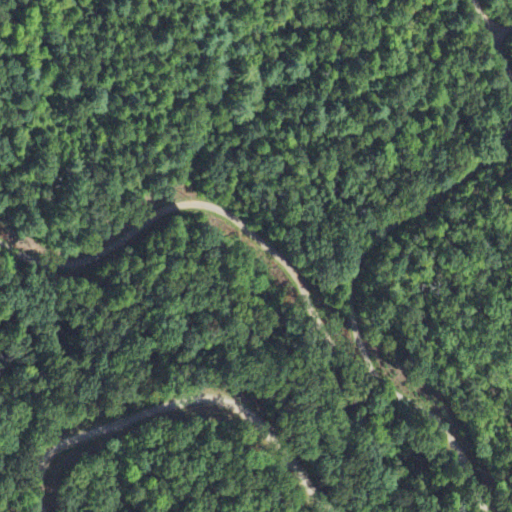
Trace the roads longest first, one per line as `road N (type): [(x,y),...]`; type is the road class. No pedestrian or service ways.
road 1 (residential): [(511,97),(501,146),(438,208),(368,253),(351,282),(355,334),(483,470),(511,485)]
road 2 (residential): [(43,511),(43,482),(53,467),(147,432),(203,425),(251,439),(324,511)]
